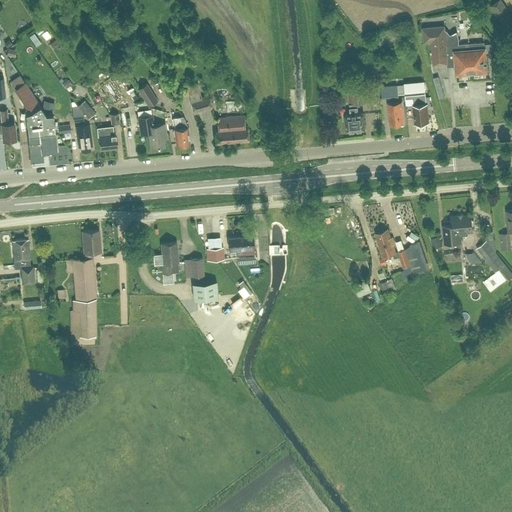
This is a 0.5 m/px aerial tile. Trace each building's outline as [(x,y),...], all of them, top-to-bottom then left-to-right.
[(117,0),(113,0),(109,3),(116,14),(124,9),(117,0)] [(498,0),(489,6),(507,31),(511,27),(511,14),(511,13),(510,14),(506,10),(508,9),(501,0),(498,0)] [(431,40),(433,63),(446,62),(447,63),(455,62),(456,73),(486,70),(485,49),(484,43),(484,41),(458,43),(458,38),(457,33),(456,30),(450,34),(447,31),(444,28),(444,25),(422,27),(423,41),(431,40)] [(7,47),(12,43),(8,39),(3,42),(7,47)] [(103,78),(109,72),(105,68),(99,74),(103,78)] [(438,76),(434,77),(439,98),(444,96),(438,76)] [(62,83),(69,92),(72,90),(73,87),(70,84),(71,83),(67,78),(62,83)] [(420,123),(421,122),(428,121),(426,102),(425,103),(423,80),(404,82),(406,95),(412,94),(415,122),(416,122),(418,123),(420,123)] [(45,114),(28,87),(24,82),(14,88),(32,116),(25,117),(29,143),(28,143),(29,154),(30,162),(43,161),(42,153),(57,151),(53,113),(45,114)] [(137,87),(148,105),(157,100),(145,82),(137,87)] [(357,103),(367,102),(365,82),(347,84),(350,113),(345,113),(346,129),(364,127),(363,112),(358,112),(357,103)] [(382,98),(398,96),(397,83),(380,85),(382,98)] [(190,99),(193,112),(211,108),(208,95),(201,97),(197,85),(187,88),(190,99)] [(387,102),(389,124),(396,124),(397,125),(403,124),(403,123),(404,123),(402,100),(387,102)] [(89,106),(82,111),(88,117),(94,112),(89,106)] [(2,140),(15,139),(13,122),(7,122),(6,109),(0,109),(0,111),(1,123),(2,140)] [(73,122),(83,120),(82,112),(80,109),(75,109),(75,113),(72,114),(73,122)] [(110,123),(119,122),(118,112),(109,113),(110,123)] [(140,133),(148,132),(150,147),(163,145),(162,139),(166,138),(164,122),(153,124),(151,115),(137,117),(140,133)] [(182,115),(172,117),(174,127),(173,127),(174,129),(172,130),(173,135),(174,135),(176,144),(189,142),(188,133),(189,132),(188,125),(187,126),(184,118),(182,115)] [(218,130),(214,131),(215,142),(233,140),(248,139),(247,127),(244,128),(243,115),(230,116),(216,117),(218,130)] [(58,132),(70,130),(69,123),(57,125),(58,132)] [(89,145),(91,145),(89,124),(75,125),(78,146),(80,146),(81,150),(90,149),(89,145)] [(100,148),(116,146),(115,134),(113,134),(112,125),(96,127),(97,135),(98,135),(100,148)] [(458,214),(458,215),(460,235),(467,234),(467,231),(472,230),(471,214),(463,214),(463,213),(458,214)] [(450,216),(451,224),(443,225),(444,243),(460,241),(460,235),(458,215),(450,216)] [(402,223),(400,227),(408,233),(410,228),(402,223)] [(411,246),(405,248),(395,251),(388,228),(374,233),(382,256),(393,252),(394,257),(399,255),(404,270),(400,271),(403,280),(417,275),(415,271),(427,267),(419,241),(410,244),(411,246)] [(70,343),(94,343),(93,334),(95,334),(95,298),(96,298),(92,251),(100,250),(98,229),(82,230),(84,257),(72,259),(75,300),(72,300),(72,311),(70,311),(70,343)] [(252,235),(244,235),(228,237),(229,249),(236,248),(236,253),(254,252),(252,235)] [(19,259),(20,265),(22,282),(34,280),(32,265),(29,265),(29,258),(30,258),(28,238),(25,238),(24,238),(14,239),(12,240),(14,259),(19,259)] [(511,273),(486,240),(476,247),(495,271),(486,278),(493,287),(505,279),(506,280),(511,275),(511,273)] [(161,253),(153,254),(154,263),(162,263),(162,272),(172,271),(178,271),(177,261),(176,242),(161,243),(161,253)] [(207,259),(223,257),(222,246),(206,248),(207,259)] [(470,260),(478,259),(477,250),(468,252),(470,260)] [(191,276),(203,275),(201,258),(189,259),(191,276)] [(464,273),(462,267),(464,266),(462,260),(448,264),(452,276),(464,273)] [(191,277),(192,293),(216,292),(215,275),(191,277)] [(354,282),(358,290),(369,284),(366,277),(354,282)] [(381,294),(395,287),(391,277),(376,283),(381,294)] [(245,284),(242,280),(237,284),(240,288),(245,284)] [(40,301),(23,303),(24,309),(40,308),(40,301)]
